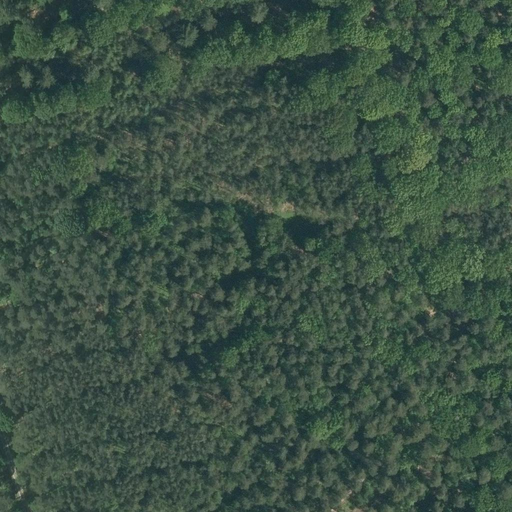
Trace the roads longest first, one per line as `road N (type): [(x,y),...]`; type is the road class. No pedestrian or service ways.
road 1 (track): [(511,261),(443,275),(348,0)]
road 2 (track): [(511,339),(326,511)]
